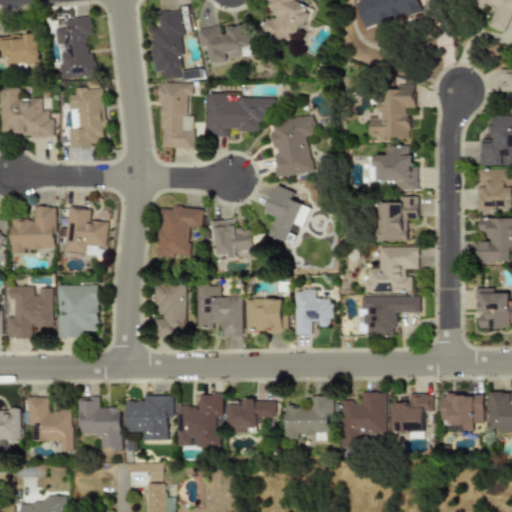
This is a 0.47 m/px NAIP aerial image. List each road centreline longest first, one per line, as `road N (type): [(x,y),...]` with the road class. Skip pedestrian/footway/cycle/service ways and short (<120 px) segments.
road 1 (residential): [(0,368),(511,359)]
road 2 (residential): [(122,0),(139,178),(127,366)]
road 3 (residential): [(453,360),(449,145),(462,90)]
road 4 (residential): [(18,177),(139,178)]
